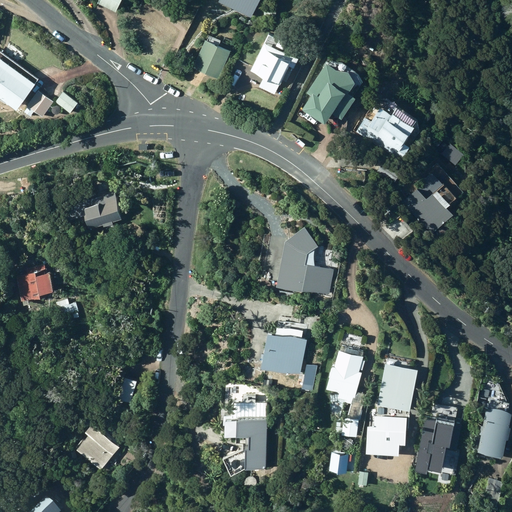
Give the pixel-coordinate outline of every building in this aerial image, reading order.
[(124,0),(100,0),(98,5),(117,15),(124,0)] [(220,0),(219,4),(252,18),(262,0),(220,0)] [(219,80),(232,52),(220,47),(222,42),(210,37),(208,41),(207,41),(194,69),(219,80)] [(0,84),(22,100),(42,71),(22,57),(24,55),(9,44),(7,46),(2,42),(0,44),(0,84)] [(267,45),(252,72),(265,79),(261,87),(275,95),(291,67),(295,70),(299,63),(267,45)] [(304,111),(327,127),(335,116),(343,122),(357,101),(350,96),(357,86),(350,74),(337,72),(328,65),(308,94),(313,98),(304,111)] [(46,112),(57,97),(41,86),(30,101),(46,112)] [(58,97),(73,109),(81,98),(66,87),(58,97)] [(26,107),(33,112),(36,108),(29,103),(26,107)] [(396,159),(417,130),(395,115),(393,118),(382,110),(363,136),(396,159)] [(295,146),(302,151),(307,145),(299,140),(295,146)] [(452,140),(442,152),(455,164),(465,151),(452,140)] [(380,173),(396,184),(401,176),(386,165),(380,173)] [(411,213),(432,235),(446,222),(436,211),(443,204),(450,211),(462,201),(446,184),(443,186),(433,175),(424,182),(427,185),(408,202),(415,210),(411,213)] [(119,187),(94,193),(94,189),(76,194),(79,209),(91,206),(94,219),(125,212),(119,187)] [(328,289),(332,270),(303,263),(305,256),(312,258),(316,241),(305,226),(288,237),(280,279),(328,289)] [(255,265),(255,251),(248,251),(248,230),(232,230),(232,255),(242,255),(242,265),(255,265)] [(21,269),(26,292),(53,286),(52,282),(60,280),(56,262),(48,264),(48,260),(29,264),(30,267),(21,269)] [(63,312),(81,307),(78,297),(75,297),(73,290),(69,291),(69,293),(58,297),(63,312)] [(499,318),(504,312),(497,307),(493,313),(499,318)] [(262,358),(301,370),(307,331),(302,329),(303,326),(278,318),(276,323),(270,321),(262,358)] [(351,399),(347,414),(344,414),(342,430),(357,432),(360,414),(367,389),(357,386),(366,356),(363,355),(364,350),(340,343),(328,383),(340,387),(338,393),(345,395),(344,398),(351,399)] [(410,405),(416,371),(385,365),(379,400),(410,405)] [(313,386),(316,374),(304,371),(302,383),(313,386)] [(128,372),(122,391),(135,395),(141,376),(128,372)] [(487,398),(479,442),(505,447),(511,408),(511,402),(510,401),(507,399),(504,398),(501,397),(498,396),(494,396),(491,397),(487,398)] [(467,409),(441,405),(439,416),(432,415),(431,427),(451,430),(450,432),(461,434),(463,425),(464,425),(467,409)] [(247,434),(247,441),(224,450),(232,469),(248,463),(245,456),(267,457),(269,408),(239,407),(239,408),(228,407),(227,423),(238,423),(238,422),(252,422),(251,434),(247,434)] [(407,412),(376,411),(374,436),(391,437),(391,443),(399,443),(399,437),(406,437),(407,412)] [(125,439),(97,415),(90,424),(95,428),(87,436),(92,440),(89,444),(107,460),(125,439)] [(348,467),(349,450),(332,445),(330,463),(348,467)] [(430,468),(432,456),(419,453),(416,465),(430,468)] [(464,470),(454,469),(452,487),(463,488),(464,470)] [(500,492),(504,475),(490,472),(486,489),(487,489),(486,496),(498,498),(499,492),(500,492)] [(50,496),(34,511),(63,511),(65,510),(50,496)] [(91,511),(93,511),(84,501),(75,508),(78,511),(91,511)]
